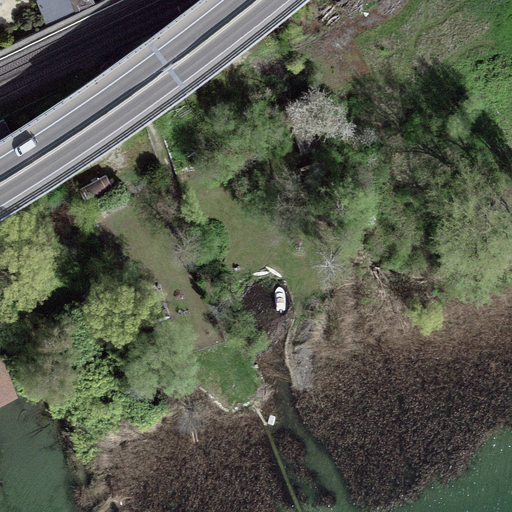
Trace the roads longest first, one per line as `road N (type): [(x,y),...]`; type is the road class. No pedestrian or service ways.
road 1 (motorway): [(0,197),(179,77),(275,0)]
road 2 (residential): [(0,181),(278,0)]
road 3 (motorway): [(235,0),(0,167)]
